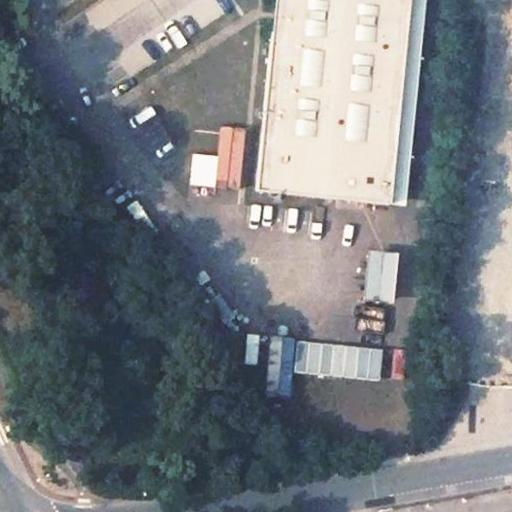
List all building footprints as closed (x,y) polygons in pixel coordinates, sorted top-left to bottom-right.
[(407,0),(258,0),(262,7),(260,27),(253,35),(237,195),(387,209),(407,0)] [(258,0),(256,0),(253,35),(260,27),(262,7),(258,0)] [(407,0),(387,209),(402,212),(422,0),(407,0)] [(387,309),(393,260),(365,256),(359,305),(387,309)] [(375,344),(404,349),(410,313),(381,308),(375,344)] [(286,397),(288,374),(376,382),(379,349),(269,339),(264,395),(286,397)]
